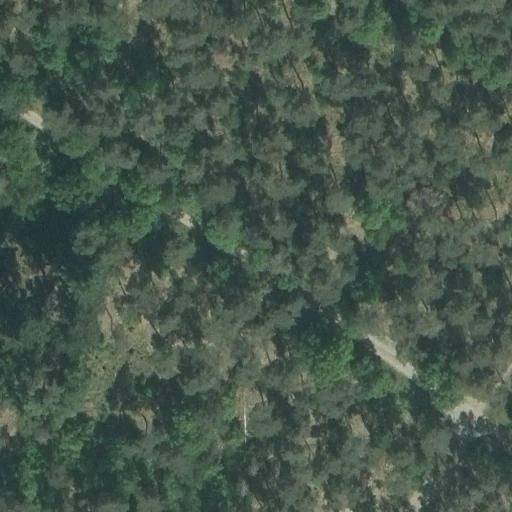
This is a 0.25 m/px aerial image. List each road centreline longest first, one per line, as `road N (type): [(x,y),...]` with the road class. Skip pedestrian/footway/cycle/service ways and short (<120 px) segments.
road 1 (track): [(469,404),(112,161)]
road 2 (track): [(112,161),(0,91)]
road 3 (track): [(399,511),(469,404)]
